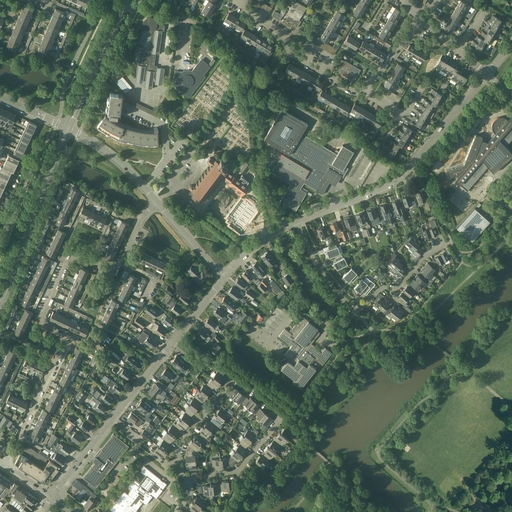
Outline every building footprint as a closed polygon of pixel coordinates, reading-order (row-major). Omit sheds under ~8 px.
[(209,0),(205,6),(212,10),(216,5),(209,0)] [(457,6),(464,10),(468,5),(460,0),(457,6)] [(290,7),(302,14),(306,8),(294,1),(290,7)] [(363,12),(366,7),(359,2),(355,8),(363,12)] [(31,14),(33,8),(24,5),(22,10),(31,14)] [(212,10),(205,6),(200,14),(205,17),(206,14),(209,16),(212,10)] [(464,10),(457,6),(454,12),(461,16),(464,10)] [(290,7),(290,8),(287,14),(299,20),(302,14),(290,7)] [(395,7),(392,13),(399,18),(402,12),(395,7)] [(355,8),(352,14),(359,18),(363,12),(355,8)] [(55,9),(53,14),(62,18),(65,13),(55,9)] [(22,10),(20,15),(29,19),(31,14),(22,10)] [(333,16),(341,20),(344,15),(337,10),(333,16)] [(454,12),(450,17),(458,21),(461,16),(454,12)] [(228,13),(224,21),(230,24),(234,17),(228,13)] [(396,23),(399,18),(392,13),(388,19),(396,23)] [(60,23),(62,18),(53,14),(51,19),(60,23)] [(299,20),(287,14),(289,15),(285,21),(283,20),(281,22),(282,23),(290,28),(292,25),(297,28),(300,21),(299,20)] [(20,15),(17,21),(26,24),(29,19),(20,15)] [(492,23),(501,28),(504,22),(492,15),(491,18),(493,19),(492,21),(493,22),(492,23)] [(337,26),(341,20),(333,16),(330,22),(337,26)] [(138,65),(135,81),(143,82),(143,80),(145,80),(144,88),(152,89),(153,82),(155,82),(154,84),(162,85),(164,69),(155,67),(154,67),(155,58),(153,58),(154,53),(159,54),(162,31),(164,31),(164,26),(161,25),(161,26),(157,25),(157,24),(157,23),(157,22),(156,22),(156,21),(156,20),(155,20),(155,19),(154,19),(154,18),(153,18),(152,18),(152,17),(151,17),(150,17),(149,17),(148,17),(147,17),(146,18),(145,18),(145,19),(144,20),(143,21),(143,22),(142,23),(142,24),(142,25),(142,26),(143,27),(143,28),(144,29),(145,30),(138,43),(143,45),(142,47),(136,47),(134,63),(138,63),(138,65)] [(240,20),(234,17),(230,24),(235,27),(240,20)] [(454,27),(458,21),(450,17),(447,23),(454,27)] [(58,28),(60,23),(51,19),(49,25),(58,28)] [(388,19),(385,25),(392,29),(396,23),(388,19)] [(240,20),(235,27),(241,31),(246,23),(240,20)] [(26,24),(17,21),(15,26),(24,30),(26,24)] [(492,23),(489,21),(487,24),(490,25),(488,27),(490,28),(489,28),(489,29),(497,33),(501,28),(492,23)] [(334,32),(337,26),(330,22),(327,27),(334,32)] [(392,29),(385,25),(383,23),(379,29),(382,30),(389,35),(392,29)] [(451,33),(454,27),(447,23),(444,29),(451,33)] [(56,34),(58,28),(49,25),(46,30),(56,34)] [(15,26),(13,31),(22,35),(24,30),(15,26)] [(489,29),(489,28),(486,26),(484,29),(486,31),(485,33),(486,33),(486,34),(494,39),(497,33),(489,29)] [(331,37),(334,32),(327,27),(323,33),(331,37)] [(246,40),(250,32),(244,29),(240,36),(246,40)] [(53,39),(56,34),(46,30),(44,35),(53,39)] [(386,40),(389,35),(382,30),(378,36),(386,40)] [(22,35),(13,31),(11,36),(20,40),(22,35)] [(256,36),(250,32),(246,40),(251,43),(256,36)] [(486,34),(482,32),(481,35),(483,36),(482,38),(483,39),(483,40),(489,43),(491,45),(494,39),(486,34)] [(320,39),(327,43),(331,37),(323,33),(320,39)] [(51,44),(53,39),(44,35),(42,41),(51,44)] [(350,46),(354,39),(348,35),(344,43),(350,46)] [(11,36),(9,41),(18,45),(20,40),(11,36)] [(257,46),(261,39),(256,36),(251,43),(257,46)] [(483,40),(477,36),(475,39),(477,40),(476,42),(477,43),(477,44),(485,49),(489,43),(483,40)] [(267,42),(261,39),(257,46),(263,50),(267,42)] [(354,39),(350,46),(355,50),(360,42),(354,39)] [(15,51),(18,45),(9,41),(6,47),(15,51)] [(51,44),(42,41),(40,46),(49,50),(51,44)] [(364,51),(368,44),(363,41),(358,48),(364,51)] [(273,46),(267,42),(263,50),(268,53),(267,55),(270,57),(274,50),(271,48),(273,46)] [(474,49),(474,50),(482,55),(485,49),(477,44),(474,42),(472,45),(474,46),(473,48),(474,49)] [(368,44),(364,51),(370,55),(374,47),(368,44)] [(409,58),(411,55),(415,48),(409,44),(403,55),(409,58)] [(47,55),(49,50),(40,46),(37,51),(47,55)] [(374,47),(370,55),(375,58),(380,51),(374,47)] [(411,55),(416,58),(417,59),(421,51),(415,48),(411,55)] [(380,51),(375,58),(381,61),(386,54),(380,51)] [(427,55),(421,51),(417,59),(422,62),(427,55)] [(444,59),(441,57),(435,67),(441,70),(439,73),(446,61),(448,58),(445,57),(444,59)] [(186,73),(175,71),(173,86),(178,87),(178,88),(179,89),(180,89),(181,90),(182,91),(189,97),(204,78),(202,77),(210,67),(201,60),(196,67),(195,66),(191,72),(190,72),(189,72),(189,73),(188,73),(187,73),(186,73)] [(346,77),(353,65),(345,61),(345,62),(342,60),(340,63),(343,64),(338,73),(346,77)] [(446,74),(452,64),(453,62),(451,60),(449,62),(446,61),(439,73),(445,76),(446,74)] [(452,64),(446,74),(452,77),(450,79),(451,79),(456,69),(457,68),(459,65),(456,63),(454,62),(453,64),(452,64)] [(289,63),(288,65),(285,71),(291,74),(295,67),(289,63)] [(397,63),(394,69),(401,73),(405,67),(397,63)] [(353,65),(346,77),(354,82),(360,70),(353,65)] [(295,67),(291,74),(296,77),(301,70),(295,67)] [(456,69),(451,79),(456,82),(462,73),(463,70),(461,69),(460,70),(457,68),(456,69)] [(391,75),(398,79),(401,73),(394,69),(391,75)] [(301,70),(296,77),(302,81),(306,73),(301,70)] [(462,86),(462,85),(469,74),(466,72),(465,74),(462,73),(456,82),(462,86)] [(306,73),(302,81),(308,84),(312,77),(306,73)] [(391,75),(387,80),(395,84),(398,79),(391,75)] [(313,87),(318,80),(312,77),(308,84),(313,87)] [(116,83),(125,94),(129,90),(120,79),(116,83)] [(318,80),(313,87),(319,91),(323,83),(318,80)] [(395,84),(387,80),(384,86),(391,90),(395,84)] [(323,101),(327,93),(322,90),(317,97),(323,101)] [(434,96),(433,97),(441,102),(445,97),(433,90),(431,92),(433,94),(432,96),(434,96)] [(122,95),(110,93),(110,97),(108,96),(107,103),(109,103),(108,106),(107,106),(106,109),(108,110),(107,113),(110,114),(109,116),(109,117),(112,117),(114,117),(117,118),(118,116),(120,116),(123,95),(122,95)] [(333,97),(327,93),(323,101),(329,104),(333,97)] [(438,108),(441,102),(433,97),(430,95),(428,98),(430,99),(429,101),(430,102),(430,103),(436,107),(438,108)] [(333,97),(329,104),(334,107),(339,100),(333,97)] [(344,103),(339,100),(334,107),(340,111),(344,103)] [(433,112),(436,107),(430,103),(424,100),(422,102),(425,104),(424,106),(425,106),(424,107),(433,112)] [(350,107),(344,103),(340,111),(346,114),(350,107)] [(350,111),(349,113),(354,117),(356,114),(360,107),(354,103),(354,104),(350,111)] [(421,113),(429,118),(433,112),(424,107),(421,105),(419,108),(421,109),(420,111),(421,112),(421,113)] [(356,114),(354,117),(360,120),(361,117),(366,110),(360,107),(356,114)] [(282,109),(264,139),(283,150),(284,151),(282,154),(281,153),(276,163),(277,164),(276,166),(275,165),(271,172),(281,178),(290,184),(283,196),(279,203),(286,207),(287,205),(296,211),(299,206),(306,193),(302,190),(300,189),(302,186),(304,183),(316,191),(319,192),(322,194),(329,182),(330,182),(331,182),(332,182),(337,174),(341,176),(343,177),(348,168),(345,166),(353,152),(342,145),(339,151),(336,150),(334,153),(306,136),(304,139),(300,137),(307,124),(282,109)] [(361,117),(367,121),(371,113),(366,110),(361,117)] [(7,121),(11,113),(7,111),(3,119),(7,121)] [(418,119),(426,123),(429,118),(421,113),(418,111),(416,114),(418,115),(417,117),(418,118),(418,119)] [(15,115),(11,113),(7,121),(12,123),(15,115)] [(377,117),(371,113),(367,121),(373,124),(377,117)] [(154,128),(154,131),(150,131),(144,130),(137,129),(130,127),(124,125),(118,122),(114,120),(114,119),(114,117),(112,117),(112,118),(112,119),(107,116),(107,117),(105,116),(102,120),(97,126),(99,128),(101,130),(104,131),(106,132),(108,134),(111,135),(113,136),(116,137),(118,139),(121,140),(123,140),(126,141),(128,142),(131,143),(134,143),(136,144),(139,144),(142,145),(145,145),(147,145),(150,145),(153,146),(155,146),(158,145),(158,137),(157,132),(157,131),(157,128),(154,128)] [(423,129),(426,123),(418,119),(418,118),(414,116),(413,119),(415,121),(414,123),(415,123),(414,124),(423,129)] [(378,127),(382,121),(383,120),(377,117),(373,124),(378,127)] [(467,191),(488,167),(493,173),(511,156),(511,154),(505,147),(511,139),(511,123),(510,126),(507,124),(509,123),(509,122),(508,121),(507,120),(507,119),(506,119),(505,118),(504,118),(503,117),(502,117),(501,117),(500,117),(499,117),(498,118),(497,118),(496,118),(496,119),(495,119),(494,120),(493,121),(493,122),(492,122),(492,123),(492,124),(492,125),(491,126),(492,127),(492,128),(492,129),(492,130),(493,130),(493,131),(493,132),(494,133),(495,133),(495,134),(488,142),(485,141),(485,140),(483,139),(482,140),(481,140),(482,138),(475,135),(463,164),(447,170),(449,177),(457,175),(457,177),(461,181),(459,184),(467,191)] [(28,121),(26,126),(34,130),(37,125),(28,121)] [(403,132),(403,133),(411,138),(415,132),(403,125),(401,128),(403,129),(402,131),(403,132)] [(32,134),(34,130),(26,126),(24,131),(32,134)] [(22,135),(30,139),(32,134),(24,131),(22,135)] [(408,143),(411,138),(403,133),(399,131),(398,133),(400,135),(399,137),(400,137),(400,138),(408,143)] [(28,144),(30,139),(22,135),(20,140),(28,144)] [(397,143),(396,144),(402,148),(405,149),(408,143),(400,138),(396,136),(395,139),(397,140),(396,142),(397,143)] [(28,144),(20,140),(17,144),(26,148),(28,144)] [(391,147),(391,148),(399,153),(402,148),(396,144),(391,141),(389,143),(391,145),(390,147),(391,147)] [(15,149),(23,153),(26,148),(17,144),(15,149)] [(388,153),(387,154),(396,159),(399,153),(391,148),(387,146),(386,149),(388,150),(387,152),(388,153)] [(23,153),(15,149),(13,154),(21,158),(23,153)] [(18,159),(9,154),(7,159),(17,163),(18,159)] [(190,185),(189,187),(189,189),(195,194),(192,198),(198,203),(202,199),(205,201),(222,179),(228,171),(229,170),(225,167),(228,164),(228,162),(227,161),(226,162),(225,163),(221,159),(219,162),(215,160),(214,161),(210,158),(207,162),(211,165),(195,187),(193,186),(192,185),(190,185)] [(5,163),(15,167),(17,163),(7,159),(5,163)] [(511,161),(503,172),(505,173),(511,164),(511,161)] [(15,167),(5,163),(3,167),(13,171),(15,167)] [(240,170),(244,174),(250,166),(246,163),(240,170)] [(13,171),(3,167),(1,166),(0,169),(0,170),(9,175),(11,171),(12,172),(13,171)] [(254,182),(257,178),(253,167),(246,176),(254,182)] [(9,175),(0,170),(0,175),(7,179),(9,175)] [(228,171),(222,179),(229,184),(228,186),(231,188),(232,187),(236,190),(235,191),(241,195),(248,186),(246,185),(249,182),(241,176),(239,179),(237,178),(228,171)] [(69,194),(77,197),(79,191),(72,187),(69,194)] [(415,194),(416,196),(419,204),(426,201),(422,191),(415,194)] [(69,194),(66,199),(74,203),(77,197),(69,194)] [(409,196),(402,198),(405,205),(403,206),(407,216),(413,214),(411,208),(410,208),(409,206),(412,205),(409,196)] [(254,205),(246,200),(245,201),(241,198),(227,217),(229,219),(227,221),(230,223),(229,225),(233,227),(240,233),(256,210),(252,207),(254,205)] [(66,199),(63,205),(71,209),(74,203),(66,199)] [(397,200),(392,203),(394,210),(395,210),(395,213),(397,215),(399,215),(404,213),(402,208),(401,208),(400,204),(399,204),(397,200)] [(395,227),(394,222),(390,211),(388,212),(386,204),(380,206),(381,209),(381,210),(381,209),(380,210),(384,219),(387,218),(389,224),(391,228),(395,227)] [(63,205),(60,211),(68,215),(71,209),(63,205)] [(83,207),(79,215),(85,218),(89,210),(89,209),(90,208),(87,207),(87,208),(86,209),(83,207)] [(484,214),(483,216),(474,208),(456,229),(472,242),(490,222),(489,222),(490,220),(484,214)] [(369,211),(368,211),(371,219),(373,225),(380,223),(378,216),(377,217),(376,213),(375,214),(373,209),(371,210),(371,209),(368,210),(369,211)] [(95,213),(89,210),(85,218),(91,221),(95,213)] [(60,211),(58,217),(65,221),(68,215),(60,211)] [(97,224),(100,216),(95,213),(91,221),(97,224)] [(362,213),(356,215),(359,224),(360,228),(368,225),(366,219),(365,219),(362,213)] [(404,213),(399,215),(399,216),(401,222),(402,222),(403,225),(408,223),(407,220),(404,213)] [(100,216),(97,224),(103,226),(107,219),(100,216)] [(65,221),(58,217),(55,223),(63,227),(65,221)] [(356,226),(353,227),(352,224),(350,217),(344,219),(346,226),(350,225),(353,232),(357,231),(356,226)] [(432,229),(429,230),(431,236),(431,237),(437,235),(435,230),(438,229),(434,220),(429,222),(432,229)] [(118,227),(126,231),(129,225),(121,221),(118,227)] [(336,222),(330,224),(332,231),(335,230),(336,234),(337,233),(339,237),(342,236),(343,240),(347,239),(345,233),(344,230),(341,232),(339,228),(338,229),(336,222)] [(118,227),(115,233),(123,237),(126,231),(118,227)] [(328,240),(325,232),(323,227),(316,229),(317,232),(315,233),(316,237),(319,236),(320,239),(324,237),(325,241),(328,240)] [(431,236),(429,230),(428,229),(422,231),(425,239),(431,236)] [(55,236),(63,239),(66,233),(58,230),(55,236)] [(115,233),(113,239),(120,242),(123,237),(115,233)] [(410,235),(403,243),(405,245),(406,244),(410,247),(417,239),(418,238),(412,234),(411,236),(410,235)] [(60,245),(63,239),(55,236),(52,241),(60,245)] [(110,245),(118,248),(120,242),(113,239),(110,245)] [(410,247),(409,248),(413,252),(410,255),(418,246),(419,245),(417,242),(417,241),(418,240),(417,239),(410,247)] [(60,245),(52,241),(49,247),(57,251),(60,245)] [(326,251),(327,252),(324,253),(325,253),(328,256),(329,258),(340,254),(337,247),(336,247),(335,244),(328,247),(329,250),(326,251)] [(110,245),(107,251),(115,254),(118,248),(110,245)] [(418,246),(410,255),(414,258),(412,259),(413,260),(415,262),(416,261),(419,257),(417,255),(422,250),(418,246)] [(54,257),(57,251),(49,247),(46,253),(54,257)] [(107,251),(104,257),(112,260),(115,254),(107,251)] [(264,255),(261,257),(269,267),(271,265),(274,262),(276,261),(272,257),(268,252),(267,252),(266,252),(264,254),(264,255)] [(440,254),(440,255),(444,262),(445,264),(449,262),(453,260),(450,255),(448,256),(445,252),(440,254)] [(145,263),(148,255),(142,253),(139,260),(145,263)] [(151,266),(154,258),(148,255),(145,263),(151,266)] [(333,263),(334,264),(332,265),(332,266),(332,265),(335,268),(336,268),(337,270),(347,264),(344,258),(343,258),(341,255),(334,259),(336,262),(333,263)] [(432,262),(434,264),(438,269),(440,267),(439,265),(444,262),(440,255),(435,258),(437,263),(436,263),(434,260),(432,262)] [(48,266),(51,260),(43,256),(40,262),(48,266)] [(393,267),(399,260),(395,256),(391,261),(389,259),(385,264),(387,266),(389,264),(393,267)] [(154,258),(151,266),(157,269),(160,261),(154,258)] [(393,267),(390,271),(394,274),(395,274),(402,265),(400,263),(400,262),(401,260),(400,259),(399,260),(393,267)] [(160,261),(157,269),(163,272),(166,264),(167,263),(163,261),(163,262),(160,261)] [(40,262),(37,268),(45,272),(48,266),(40,262)] [(252,266),(251,266),(257,272),(258,274),(263,270),(261,268),(256,262),(254,264),(253,264),(252,265),(252,266)] [(424,267),(425,268),(431,273),(434,269),(436,271),(438,269),(434,264),(432,266),(427,263),(424,267)] [(193,264),(186,272),(195,279),(194,280),(199,284),(206,275),(202,271),(202,272),(193,264)] [(394,274),(392,277),(396,280),(395,281),(397,283),(405,273),(403,271),(405,270),(401,266),(402,265),(395,274),(394,274)] [(45,272),(37,268),(35,274),(43,278),(45,272)] [(78,274),(86,278),(89,271),(81,268),(78,274)] [(343,277),(342,278),(346,282),(345,282),(345,283),(347,281),(348,282),(349,281),(350,280),(352,282),(358,276),(356,274),(351,268),(343,277)] [(425,268),(422,272),(423,273),(426,276),(424,278),(426,279),(431,283),(433,281),(429,278),(433,274),(431,273),(425,268)] [(246,271),(241,275),(247,281),(250,283),(254,279),(252,277),(246,271)] [(383,275),(379,279),(381,281),(386,276),(387,275),(385,273),(383,275)] [(35,274),(32,280),(40,284),(43,278),(35,274)] [(78,274),(75,280),(83,283),(86,278),(78,274)] [(126,281),(134,284),(137,278),(129,275),(128,274),(126,278),(127,278),(126,281)] [(288,286),(294,282),(288,274),(282,279),(288,286)] [(260,276),(258,279),(265,287),(268,285),(260,276)] [(357,294),(359,292),(360,293),(362,291),(365,294),(367,291),(368,292),(372,288),(375,286),(374,285),(375,284),(366,276),(363,280),(362,279),(354,288),(357,293),(357,294)] [(416,279),(415,280),(421,286),(422,287),(426,283),(429,286),(431,283),(426,279),(424,278),(423,280),(418,276),(416,279)] [(237,281),(235,284),(242,289),(244,290),(248,286),(245,284),(238,279),(237,279),(236,281),(237,281)] [(413,279),(410,283),(412,285),(414,287),(413,289),(417,293),(418,293),(420,291),(419,291),(422,287),(421,286),(415,280),(413,279)] [(32,280),(29,286),(37,289),(40,284),(32,280)] [(75,280),(73,286),(80,289),(83,283),(75,280)] [(126,281),(123,286),(131,290),(133,286),(135,287),(136,285),(134,284),(126,281)] [(261,283),(257,287),(263,293),(267,289),(261,283)] [(164,288),(171,294),(174,291),(167,285),(164,288)] [(37,289),(29,286),(26,292),(34,295),(37,289)] [(70,292),(78,295),(80,289),(73,286),(70,292)] [(123,286),(121,292),(128,296),(131,290),(123,286)] [(230,290),(240,298),(242,295),(240,293),(232,287),(230,290)] [(414,296),(417,293),(413,289),(411,291),(406,287),(402,292),(409,297),(412,294),(414,296)] [(237,301),(240,298),(230,290),(227,294),(235,300),(235,299),(237,301)] [(245,294),(253,300),(256,296),(248,290),(245,294)] [(178,294),(176,297),(186,304),(190,299),(190,298),(194,294),(190,291),(186,295),(183,292),(180,296),(178,294)] [(26,292),(24,298),(31,301),(34,295),(26,292)] [(70,292),(67,297),(75,301),(78,295),(70,292)] [(128,296),(121,292),(118,298),(126,302),(128,296)] [(409,297),(402,292),(399,297),(403,300),(401,302),(406,306),(409,303),(406,301),(409,297)] [(376,302),(374,306),(377,309),(384,301),(381,299),(384,296),(380,293),(374,301),(376,302)] [(169,295),(165,301),(169,304),(169,303),(171,305),(170,307),(172,308),(171,310),(174,312),(172,314),(176,316),(177,314),(178,314),(179,312),(181,309),(178,307),(178,306),(175,304),(171,301),(173,298),(169,295)] [(75,301),(67,297),(64,303),(72,307),(75,301)] [(232,300),(231,302),(225,297),(221,302),(228,307),(232,310),(234,308),(235,308),(236,308),(237,306),(237,304),(232,300)] [(31,301),(24,298),(21,304),(29,307),(31,301)] [(112,299),(109,305),(117,309),(120,303),(112,299)] [(385,300),(384,301),(377,309),(378,309),(379,308),(383,311),(382,312),(384,314),(388,309),(386,307),(389,304),(385,300)] [(117,309),(109,305),(106,311),(114,315),(117,309)] [(150,307),(148,305),(144,311),(154,318),(158,313),(150,307)] [(388,309),(384,314),(386,316),(387,315),(391,318),(397,310),(393,307),(390,310),(388,309)] [(214,312),(213,313),(220,318),(218,320),(222,324),(226,319),(224,317),(226,315),(224,313),(221,310),(221,311),(217,308),(215,311),(214,312)] [(25,309),(22,316),(30,319),(33,313),(25,309)] [(397,310),(391,318),(392,317),(396,320),(399,317),(402,320),(406,314),(403,312),(400,309),(400,310),(399,309),(397,310)] [(106,311),(103,317),(111,321),(114,315),(106,311)] [(237,319),(243,324),(249,315),(243,311),(237,319)] [(53,312),(49,320),(55,322),(59,315),(53,312)] [(164,314),(161,319),(163,321),(162,321),(165,323),(166,323),(169,325),(173,321),(167,316),(166,316),(164,314)] [(59,315),(55,322),(61,325),(65,317),(59,315)] [(255,320),(259,324),(263,318),(259,315),(255,320)] [(19,321),(27,325),(30,319),(22,316),(19,321)] [(65,317),(61,325),(67,328),(71,320),(65,317)] [(111,321),(103,317),(101,323),(108,327),(111,321)] [(280,360),(276,365),(281,369),(280,369),(293,379),(292,381),(292,382),(301,388),(316,369),(310,365),(315,359),(317,360),(317,362),(321,365),(324,361),(326,361),(328,358),(332,353),(325,348),(322,352),(321,353),(313,347),(312,347),(311,348),(309,346),(320,333),(317,331),(318,329),(308,321),(302,317),(300,320),(291,330),(291,332),(290,333),(285,329),(278,336),(288,344),(289,343),(292,346),(291,346),(284,355),(287,357),(285,359),(284,359),(282,361),(280,360)] [(137,318),(134,322),(143,328),(145,324),(137,318)] [(211,329),(214,332),(217,329),(220,331),(219,332),(222,334),(225,330),(222,328),(222,329),(219,326),(218,326),(215,324),(215,323),(213,321),(212,322),(209,319),(205,323),(208,326),(211,329)] [(71,320),(67,328),(73,331),(77,323),(71,320)] [(19,321),(16,327),(24,331),(27,325),(19,321)] [(77,323),(73,331),(79,334),(83,326),(77,323)] [(158,326),(154,323),(152,325),(153,326),(151,329),(158,334),(159,333),(161,336),(165,331),(158,326)] [(83,326),(79,334),(85,336),(89,329),(83,326)] [(14,333),(21,337),(24,331),(16,327),(14,333)] [(201,329),(197,335),(203,339),(204,338),(206,340),(209,336),(207,334),(201,329)] [(214,332),(213,331),(210,334),(218,342),(221,339),(214,332)] [(143,332),(141,335),(154,345),(156,342),(152,339),(152,338),(149,336),(147,334),(143,332)] [(154,345),(141,335),(137,339),(143,344),(144,342),(147,345),(148,344),(152,348),(154,345)] [(223,348),(218,344),(212,350),(217,355),(223,348)] [(76,347),(73,353),(81,357),(84,351),(76,347)] [(127,354),(129,352),(124,347),(121,351),(126,355),(127,354)] [(107,350),(118,359),(120,357),(109,348),(107,350)] [(9,350),(6,356),(14,359),(17,353),(9,350)] [(119,360),(109,352),(105,358),(114,365),(119,360)] [(70,359),(78,363),(81,357),(73,353),(70,359)] [(126,355),(123,359),(125,360),(133,367),(133,366),(136,368),(139,364),(129,355),(127,354),(126,355)] [(6,356),(4,362),(11,365),(14,359),(6,356)] [(176,356),(171,363),(174,365),(173,366),(176,369),(177,368),(182,372),(186,367),(188,369),(192,364),(182,356),(180,358),(176,356)] [(27,357),(23,365),(29,368),(33,360),(27,357)] [(70,359),(68,365),(75,369),(78,363),(70,359)] [(29,368),(35,371),(39,363),(33,360),(29,368)] [(1,367),(9,371),(11,365),(4,362),(1,367)] [(197,362),(194,366),(200,371),(203,367),(197,362)] [(35,371),(41,374),(45,366),(39,363),(35,371)] [(96,368),(101,372),(104,367),(100,364),(96,368)] [(75,369),(68,365),(65,371),(73,375),(75,369)] [(1,367),(0,369),(0,374),(6,377),(9,371),(1,367)] [(121,368),(118,373),(120,374),(119,375),(123,378),(123,377),(126,379),(130,374),(124,369),(121,368)] [(166,370),(161,375),(168,381),(173,375),(166,370)] [(65,371),(62,377),(70,380),(73,375),(65,371)] [(211,377),(220,385),(220,384),(223,379),(221,378),(223,376),(217,371),(212,377),(211,377)] [(70,380),(62,377),(59,383),(67,386),(70,380)] [(206,385),(212,389),(214,387),(216,388),(219,384),(219,385),(220,385),(211,377),(211,378),(206,385)] [(114,392),(115,390),(118,393),(122,388),(116,383),(115,384),(114,382),(113,382),(108,378),(105,382),(112,388),(111,390),(111,391),(113,392),(114,392)] [(57,384),(54,390),(61,393),(64,387),(57,384)] [(155,384),(152,388),(167,400),(169,401),(170,399),(167,397),(167,396),(165,394),(165,393),(163,392),(164,391),(161,389),(162,389),(155,384)] [(198,390),(208,397),(208,396),(207,396),(212,389),(206,385),(205,387),(203,386),(200,390),(199,389),(198,390)] [(166,402),(167,400),(152,388),(149,392),(155,397),(158,398),(161,400),(161,399),(164,401),(164,400),(166,402)] [(233,399),(233,400),(240,391),(239,391),(235,388),(234,390),(231,388),(227,393),(228,394),(225,397),(228,399),(230,396),(233,399)] [(61,393),(54,390),(51,396),(59,399),(61,393)] [(97,390),(93,395),(98,399),(99,397),(109,404),(113,399),(106,394),(104,396),(97,390)] [(194,397),(199,401),(204,405),(206,402),(204,400),(206,397),(207,397),(208,397),(198,390),(199,391),(194,397)] [(81,403),(87,395),(80,391),(75,399),(81,403)] [(241,392),(240,391),(233,400),(234,400),(234,399),(238,403),(240,401),(242,403),(246,397),(240,392),(241,392)] [(12,405),(16,397),(10,394),(6,402),(12,405)] [(174,405),(180,398),(176,394),(170,402),(174,405)] [(51,396),(48,402),(56,405),(59,399),(51,396)] [(18,408),(21,400),(16,397),(12,405),(18,408)] [(188,403),(197,410),(196,409),(200,405),(198,404),(199,401),(194,397),(192,400),(190,398),(187,402),(188,403)] [(248,408),(248,409),(255,400),(254,400),(254,401),(250,397),(249,399),(246,397),(242,403),(248,408)] [(140,402),(139,403),(148,410),(150,411),(154,406),(147,400),(146,401),(143,399),(142,400),(141,399),(139,401),(140,402)] [(21,400),(18,408),(24,411),(27,403),(21,400)] [(255,401),(255,400),(248,409),(249,409),(255,414),(260,409),(258,407),(259,405),(255,401)] [(56,405),(48,402),(45,408),(53,411),(56,405)] [(99,404),(98,403),(97,402),(93,407),(95,409),(98,412),(99,411),(102,413),(106,408),(99,403),(99,404)] [(144,415),(148,410),(139,403),(139,404),(138,403),(136,405),(137,406),(136,407),(139,409),(138,411),(144,415)] [(185,412),(191,417),(196,410),(196,411),(197,410),(188,403),(188,404),(185,409),(187,410),(185,412)] [(215,414),(224,421),(224,420),(223,420),(227,416),(229,417),(231,415),(227,412),(221,407),(216,414),(215,414)] [(40,415),(48,418),(51,412),(43,409),(40,415)] [(266,414),(260,409),(255,414),(257,416),(256,418),(260,421),(259,421),(260,422),(267,413),(266,413),(266,414)] [(179,418),(188,426),(188,425),(188,424),(191,420),(189,419),(191,417),(185,412),(180,419),(180,418),(179,418)] [(87,417),(86,419),(92,424),(96,419),(93,417),(93,416),(90,414),(88,413),(85,416),(87,417)] [(132,413),(127,418),(134,423),(134,422),(139,426),(143,421),(140,419),(137,417),(132,413)] [(267,414),(267,413),(260,422),(261,422),(263,424),(261,428),(264,431),(272,422),(269,420),(271,418),(267,414)] [(215,415),(210,421),(220,429),(222,427),(221,424),(220,423),(223,421),(224,421),(215,414),(215,415)] [(40,415),(37,420),(45,424),(48,418),(40,415)] [(9,419),(4,416),(0,421),(0,425),(3,427),(9,419)] [(81,421),(80,422),(78,423),(68,416),(66,419),(74,425),(76,423),(80,427),(86,432),(90,427),(86,424),(87,424),(84,421),(83,422),(81,421)] [(172,424),(180,430),(182,428),(184,429),(187,425),(187,426),(188,426),(179,418),(179,419),(177,418),(175,421),(172,424)] [(42,430),(45,424),(37,420),(34,427),(42,430)] [(203,426),(202,426),(211,433),(211,432),(213,429),(217,432),(220,429),(210,421),(208,423),(206,422),(203,426)] [(149,423),(144,430),(151,435),(156,429),(149,423)] [(166,431),(175,438),(175,437),(180,430),(172,424),(167,431),(167,430),(166,431)] [(71,425),(67,431),(70,434),(75,428),(71,425)] [(211,438),(208,436),(210,433),(211,433),(202,426),(203,427),(199,431),(201,432),(199,435),(208,441),(211,438)] [(279,432),(288,440),(288,439),(293,433),(286,426),(280,433),(280,432),(279,432)] [(34,427),(32,432),(40,436),(42,430),(34,427)] [(151,435),(144,430),(141,434),(148,439),(151,435)] [(242,435),(251,442),(251,441),(256,435),(250,430),(248,433),(246,431),(243,435),(242,435)] [(175,438),(166,431),(167,432),(163,436),(165,437),(163,440),(169,444),(174,437),(175,438)] [(40,436),(32,432),(29,438),(41,444),(43,438),(40,436)] [(75,432),(71,438),(78,443),(82,438),(75,432)] [(278,439),(276,441),(281,446),(287,440),(288,440),(279,432),(279,433),(280,433),(276,437),(278,439)] [(50,440),(67,454),(71,449),(64,444),(61,442),(59,444),(56,442),(59,438),(54,434),(50,440)] [(117,461),(129,446),(113,434),(101,449),(102,450),(96,457),(95,457),(92,461),(95,463),(92,466),(89,470),(83,478),(89,483),(96,488),(111,469),(117,461)] [(192,439),(191,439),(201,447),(200,446),(200,445),(203,442),(206,444),(208,441),(199,435),(198,437),(196,435),(192,439)] [(251,442),(242,435),(242,436),(239,440),(241,442),(239,444),(245,448),(250,442),(251,442)] [(188,448),(186,450),(193,452),(195,450),(196,450),(199,446),(200,447),(201,447),(191,439),(191,440),(192,440),(188,445),(190,445),(187,448),(188,448)] [(61,465),(65,460),(63,459),(67,454),(50,440),(45,446),(50,449),(54,452),(50,457),(51,457),(52,458),(52,459),(61,465)] [(169,444),(163,440),(158,446),(157,446),(167,453),(166,452),(169,448),(167,446),(169,444)] [(275,453),(281,446),(276,441),(274,440),(268,446),(267,446),(276,454),(276,453),(275,453)] [(245,448),(239,444),(234,450),(233,450),(242,457),(242,456),(245,452),(243,451),(245,448)] [(45,446),(41,451),(49,457),(53,452),(45,446)] [(167,453),(157,446),(158,447),(155,450),(152,448),(150,451),(153,453),(158,458),(160,455),(162,457),(165,453),(166,453),(167,453)] [(266,453),(264,455),(269,460),(275,454),(276,454),(267,446),(267,447),(264,451),(266,453)] [(185,462),(185,463),(196,461),(195,461),(195,456),(193,456),(193,452),(186,450),(186,453),(186,456),(185,457),(186,462),(185,462)] [(242,457),(233,450),(233,451),(234,451),(230,455),(231,456),(229,459),(232,464),(235,463),(237,460),(238,461),(241,457),(242,457)] [(19,454),(19,455),(18,454),(17,454),(15,459),(17,459),(14,464),(47,484),(58,469),(60,467),(50,460),(49,461),(43,469),(32,461),(31,462),(27,460),(28,459),(19,453),(19,454)] [(269,460),(264,455),(261,458),(259,456),(256,461),(259,464),(259,465),(262,468),(264,468),(263,467),(263,466),(269,460)] [(221,469),(220,458),(219,458),(219,459),(211,460),(212,467),(215,467),(215,469),(220,468),(220,469),(221,469)] [(232,464),(229,459),(226,459),(226,458),(220,459),(220,458),(221,469),(222,468),(227,467),(227,466),(230,466),(230,465),(232,464)] [(198,461),(196,461),(185,463),(186,463),(187,468),(189,468),(189,471),(199,470),(198,466),(199,465),(199,463),(198,462),(198,461)] [(130,489),(131,490),(128,495),(124,492),(109,510),(112,511),(137,511),(136,511),(139,507),(142,503),(140,501),(140,500),(146,505),(149,501),(152,497),(150,495),(150,494),(156,498),(159,494),(157,492),(160,487),(163,489),(166,484),(163,481),(165,479),(162,477),(161,479),(144,466),(140,472),(137,470),(131,478),(134,479),(127,487),(129,489),(130,489)] [(5,478),(0,484),(0,485),(4,488),(9,481),(5,478)] [(66,491),(66,492),(78,501),(85,492),(88,489),(77,480),(72,484),(71,484),(72,484),(66,492),(66,491)] [(222,483),(219,484),(220,491),(228,490),(229,491),(230,490),(229,485),(228,486),(228,480),(222,481),(222,483)] [(17,500),(24,490),(24,489),(22,489),(19,487),(20,487),(14,483),(12,487),(11,486),(9,489),(9,490),(7,493),(10,495),(12,492),(15,493),(12,497),(17,500)] [(212,495),(210,484),(210,485),(198,486),(199,491),(198,493),(200,495),(201,493),(206,493),(206,495),(211,494),(211,495),(212,495)] [(211,484),(210,484),(212,495),(212,494),(217,494),(217,491),(220,491),(219,484),(211,485),(211,484)] [(96,495),(88,489),(85,492),(90,496),(89,498),(83,505),(90,510),(89,510),(94,504),(96,506),(99,501),(95,498),(96,495)] [(25,491),(24,490),(17,500),(21,503),(23,500),(26,502),(27,501),(28,502),(22,510),(21,508),(22,507),(19,504),(14,500),(11,504),(20,511),(28,511),(33,506),(38,500),(36,499),(36,498),(28,493),(26,491),(25,491)] [(192,501),(201,508),(201,507),(206,501),(200,496),(198,499),(196,497),(193,501),(192,501)] [(191,508),(189,510),(191,511),(196,511),(200,508),(201,508),(192,501),(192,502),(189,506),(191,508)]
